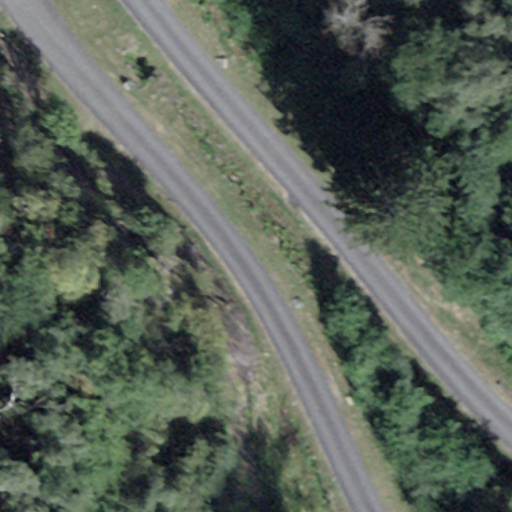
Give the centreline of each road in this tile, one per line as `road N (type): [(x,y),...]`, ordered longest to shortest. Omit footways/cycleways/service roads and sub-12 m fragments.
road 1 (unclassified): [(368,511),(273,317),(22,0)]
road 2 (unclassified): [(141,0),(395,305),(511,429)]
